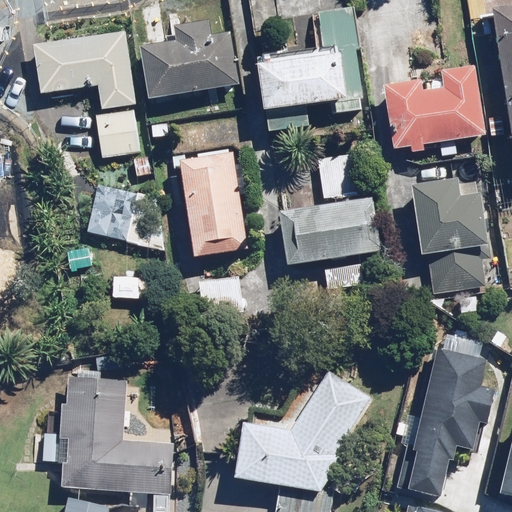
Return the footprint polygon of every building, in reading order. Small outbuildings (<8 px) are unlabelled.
[(511,0),(497,0),(511,106),(511,0)] [(269,62),(273,131),(315,129),(313,105),(353,103),(351,69),(365,67),(360,9),(326,12),(330,58),(269,62)] [(179,26),(180,34),(169,36),(170,45),(145,49),(152,96),(242,83),(235,36),(216,39),(213,21),(179,26)] [(42,40),(48,99),(97,94),(98,108),(137,104),(129,31),(42,40)] [(0,113),(5,113),(7,127),(34,123),(23,53),(0,56),(0,113)] [(407,122),(410,146),(417,145),(418,152),(430,150),(429,144),(491,137),(482,65),(444,69),(446,90),(427,93),(425,81),(390,85),(395,123),(407,122)] [(135,110),(100,113),(104,159),(140,156),(135,110)] [(238,156),(230,157),(229,150),(194,155),(195,161),(188,162),(200,256),(251,249),(238,156)] [(356,151),(320,154),(325,201),(361,197),(356,151)] [(496,245),(487,190),(464,194),(461,177),(418,184),(436,294),(488,286),(481,248),(496,245)] [(375,199),(287,210),(294,262),(327,258),(329,288),(365,284),(362,254),(381,251),(375,199)] [(92,244),(65,250),(71,273),(97,266),(92,244)] [(245,272),(210,275),(213,315),(248,312),(245,272)] [(411,445),(402,487),(448,497),(456,459),(461,460),(464,447),(481,450),(487,423),(495,425),(502,390),(489,387),(495,360),(442,348),(421,447),(411,445)] [(375,399),(326,366),(294,429),(251,423),(244,479),(282,484),(278,511),(333,511),(339,474),(348,460),(340,454),(375,399)] [(79,370),(78,378),(71,378),(70,402),(63,402),(60,465),(67,466),(66,488),(133,491),(132,510),(151,510),(152,492),(174,492),(176,443),(126,441),(129,380),(104,379),(105,372),(79,370)] [(109,511),(111,506),(70,499),(67,511),(109,511)]
